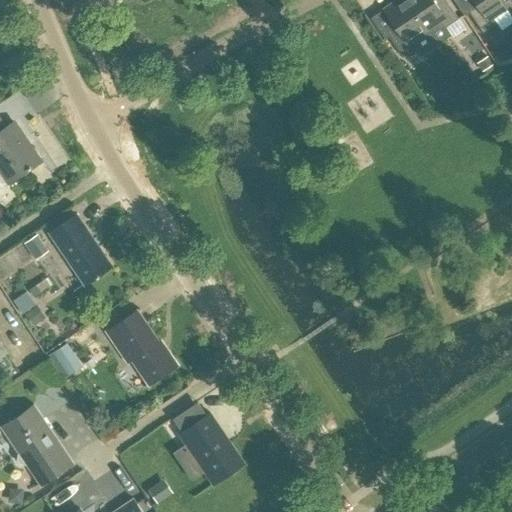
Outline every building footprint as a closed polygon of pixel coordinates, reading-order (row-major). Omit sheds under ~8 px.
[(421,55),(435,45),(404,0),(397,0),(382,11),(393,26),(384,32),(402,58),(416,48),(421,55)] [(404,0),(435,45),(449,35),(444,28),(457,19),(444,0),(404,0)] [(465,7),(483,33),(496,24),(491,18),(506,8),(500,0),(472,0),(474,1),(465,7)] [(473,61),(479,70),(490,62),(483,53),(473,61)] [(435,82),(447,98),(460,88),(448,72),(435,82)] [(12,123),(5,127),(0,119),(0,187),(1,187),(10,181),(39,161),(12,123)] [(48,233),(84,285),(111,266),(75,215),(48,233)] [(26,245),(37,261),(50,253),(38,236),(26,245)] [(39,294),(58,283),(54,276),(35,288),(39,294)] [(25,315),(33,326),(41,321),(33,309),(25,315)] [(118,341),(149,386),(178,367),(162,343),(159,345),(137,312),(107,333),(114,344),(118,341)] [(75,341),(55,351),(67,376),(87,367),(75,341)] [(2,427),(41,484),(70,464),(32,407),(2,427)] [(243,463),(209,413),(178,434),(212,484),(243,463)] [(149,486),(160,501),(175,490),(165,475),(149,486)] [(141,511),(134,501),(116,511),(82,511),(81,510),(78,511),(141,511)]
